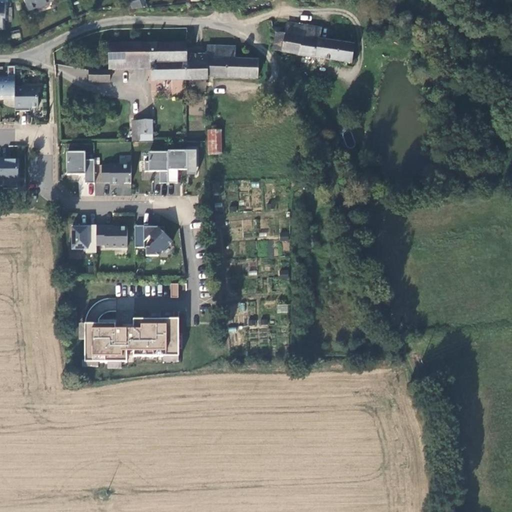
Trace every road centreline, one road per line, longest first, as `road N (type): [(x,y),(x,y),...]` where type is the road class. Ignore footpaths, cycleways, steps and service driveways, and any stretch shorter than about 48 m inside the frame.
road 1 (residential): [(0,135),(39,142),(43,180),(56,198),(158,205),(189,221),(198,305),(104,306),(92,324)]
road 2 (residential): [(0,56),(38,54),(92,22),(232,24),(285,8),(344,9)]
